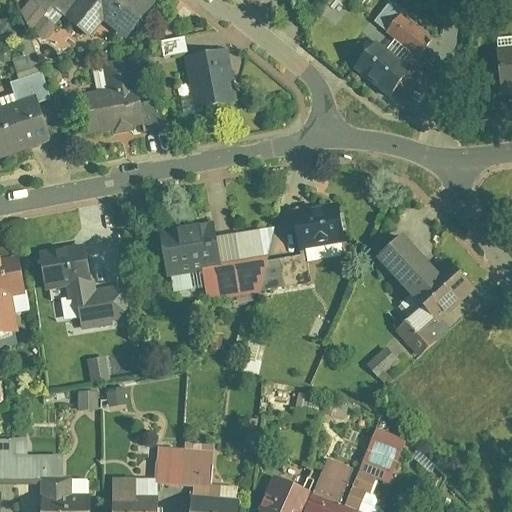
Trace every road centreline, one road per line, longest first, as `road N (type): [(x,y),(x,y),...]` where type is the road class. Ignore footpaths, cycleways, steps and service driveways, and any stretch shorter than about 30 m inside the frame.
road 1 (residential): [(331,141),(0,209)]
road 2 (residential): [(213,0),(311,77),(331,141)]
road 3 (residential): [(460,166),(331,141)]
road 4 (residential): [(460,166),(463,211),(511,270)]
